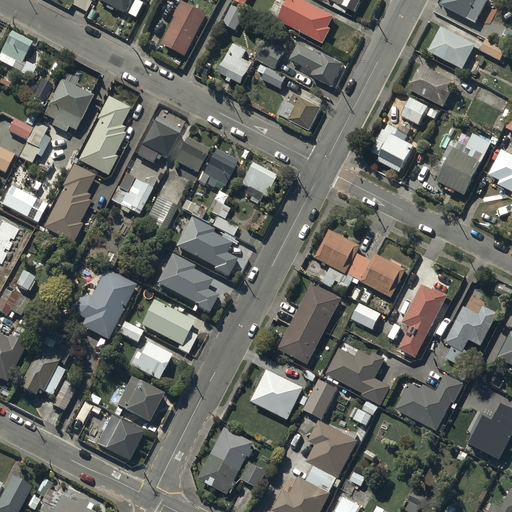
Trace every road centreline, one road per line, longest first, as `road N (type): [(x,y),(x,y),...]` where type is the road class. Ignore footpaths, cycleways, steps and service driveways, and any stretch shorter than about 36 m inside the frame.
road 1 (residential): [(151,498),(323,168)]
road 2 (residential): [(0,0),(323,168)]
road 3 (residential): [(323,168),(511,264)]
road 4 (residential): [(323,168),(409,0)]
road 5 (residential): [(0,421),(151,498)]
